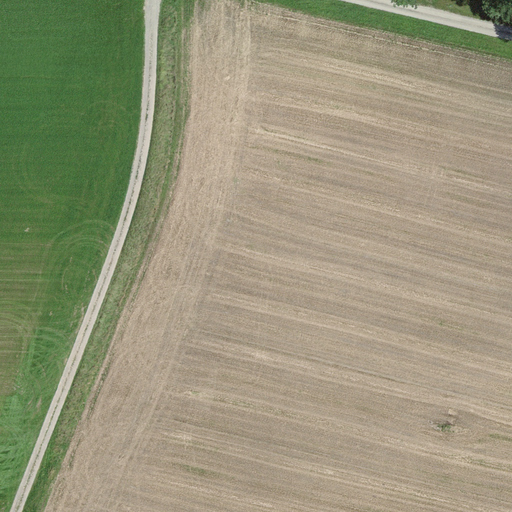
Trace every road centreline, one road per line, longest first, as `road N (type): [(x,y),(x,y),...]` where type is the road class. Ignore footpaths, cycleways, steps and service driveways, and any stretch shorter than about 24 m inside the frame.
road 1 (track): [(18,511),(119,250),(150,104),(154,0)]
road 2 (track): [(511,36),(365,0)]
